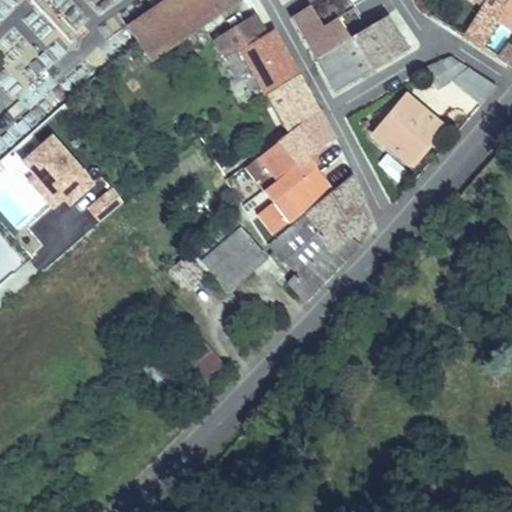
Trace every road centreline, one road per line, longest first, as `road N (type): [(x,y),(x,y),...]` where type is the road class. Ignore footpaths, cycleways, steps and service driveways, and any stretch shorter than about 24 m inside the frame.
road 1 (tertiary): [(136,511),(396,230)]
road 2 (tertiary): [(396,230),(511,102)]
road 3 (residential): [(331,111),(396,230)]
road 4 (residential): [(331,111),(440,39)]
